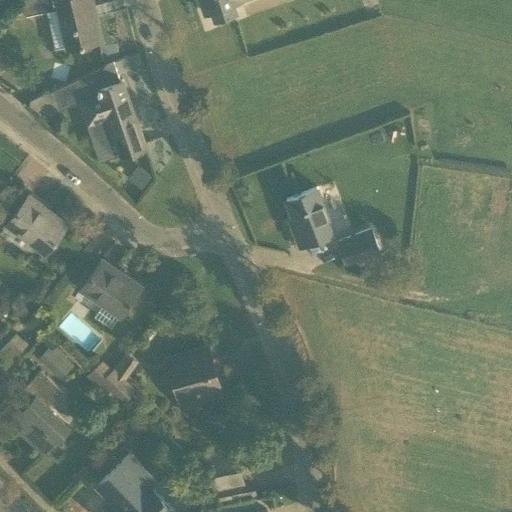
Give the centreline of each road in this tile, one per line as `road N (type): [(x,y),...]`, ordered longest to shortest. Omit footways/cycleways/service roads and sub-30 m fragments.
road 1 (tertiary): [(313,511),(287,366),(224,220)]
road 2 (residential): [(224,220),(190,236),(154,238),(0,108)]
road 3 (tertiary): [(224,220),(145,0)]
